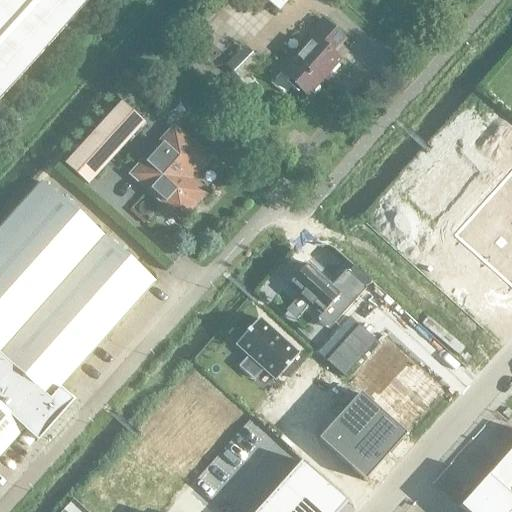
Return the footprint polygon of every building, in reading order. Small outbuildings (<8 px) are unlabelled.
[(0,0),(0,103),(93,0),(0,0)] [(264,0),(278,12),(288,0),(264,0)] [(307,98),(339,62),(331,55),(343,41),(321,21),(308,35),(311,38),(280,73),(307,98)] [(257,61),(243,47),(226,65),(239,78),(257,61)] [(88,185),(109,161),(145,122),(122,101),(65,164),(88,185)] [(173,128),(142,161),(130,175),(129,174),(115,189),(167,236),(206,194),(190,180),(208,161),(173,128)] [(480,176),(454,150),(415,190),(441,215),(480,176)] [(511,172),(451,240),(511,294),(511,172)] [(0,456),(24,430),(37,442),(73,402),(58,389),(152,284),(51,194),(0,251),(0,456)] [(379,278),(415,311),(432,293),(395,260),(379,278)] [(332,286),(307,264),(288,285),(321,316),(318,320),(320,324),(324,328),(329,330),(366,289),(347,271),(332,286)] [(254,380),(263,370),(276,381),(299,355),(259,319),(236,345),(249,358),(240,368),(254,380)] [(359,379),(413,427),(458,375),(403,327),(359,379)] [(198,387),(162,428),(177,441),(168,452),(186,469),(197,457),(188,449),(209,425),(223,409),(198,387)] [(318,440),(365,482),(406,436),(360,394),(318,440)] [(150,437),(128,462),(176,504),(196,482),(150,437)] [(470,511),(511,511),(511,447),(461,504),(470,511)] [(337,511),(346,502),(302,462),(256,511),(337,511)]
